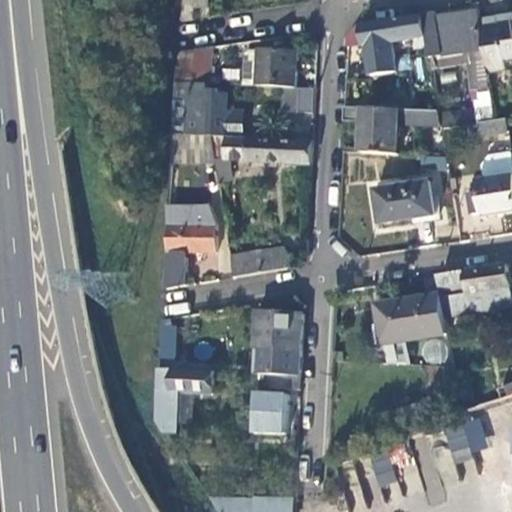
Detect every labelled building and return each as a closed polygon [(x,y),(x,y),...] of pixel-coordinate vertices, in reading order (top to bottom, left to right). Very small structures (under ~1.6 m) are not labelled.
[(184,0),(184,12),(182,25),(192,24),(194,14),(207,15),(209,0),(184,0)] [(444,12),(437,13),(438,19),(480,13),(479,7),(444,12)] [(424,16),(428,39),(431,59),(471,52),(480,107),(452,112),(449,100),(438,102),(439,112),(444,128),(444,130),(481,124),(496,122),(489,75),(482,28),(481,21),(480,13),(438,19),(437,13),(424,15),(424,16)] [(482,28),(511,23),(511,15),(481,21),(482,28)] [(348,39),(348,48),(365,45),(367,49),(371,78),(399,75),(394,44),(428,39),(424,16),(357,27),(348,39)] [(509,72),(508,65),(511,64),(511,23),(482,28),(489,75),(509,72)] [(211,85),(214,50),(179,54),(177,83),(211,85)] [(287,89),(297,89),(299,53),(261,51),(260,52),(253,51),(250,87),(287,89)] [(231,139),(245,140),(247,115),(228,114),(229,98),(222,98),(222,91),(211,91),(211,85),(177,83),(175,136),(214,138),(231,139)] [(315,115),(317,91),(297,89),(287,89),(286,113),(315,115)] [(365,124),(364,155),(401,156),(402,126),(444,128),(439,112),(349,109),(349,123),(365,124)] [(510,133),(508,120),(496,122),(481,124),(483,137),(510,133)] [(173,162),(218,164),(214,138),(175,136),(173,162)] [(313,166),(314,143),(245,140),(231,139),(230,161),(313,166)] [(511,154),(492,158),(486,166),(489,181),(511,177),(511,154)] [(219,167),(221,183),(231,182),(230,166),(219,167)] [(487,219),(511,215),(511,177),(489,181),(481,182),(487,219)] [(378,191),(383,225),(438,216),(433,182),(378,191)] [(193,207),(169,206),(165,258),(167,258),(168,288),(187,285),(187,253),(216,253),(217,225),(193,225),(193,207)] [(212,207),(193,207),(193,225),(217,225),(212,207)] [(268,272),(294,269),(286,248),(262,253),(263,254),(232,260),(235,278),(268,272)] [(511,307),(511,285),(509,266),(498,268),(440,277),(444,296),(447,318),(511,307)] [(447,318),(444,296),(381,306),(386,345),(389,345),(411,341),(450,335),(447,318)] [(280,377),(301,378),(305,316),(259,312),(258,349),(274,351),(273,359),(279,360),(279,376),(280,377)] [(158,359),(174,360),(176,323),(159,322),(158,359)] [(411,341),(389,345),(392,363),(392,364),(415,366),(415,363),(411,341)] [(215,373),(160,369),(159,398),(181,399),(181,392),(191,393),(215,395),(215,373)] [(279,390),(301,392),(301,378),(280,377),(279,390)] [(506,400),(511,397),(511,385),(503,389),(506,400)] [(180,422),(190,423),(191,393),(181,392),(181,399),(180,422)] [(257,430),(288,432),(290,396),(258,394),(257,430)] [(159,398),(159,413),(170,431),(180,432),(180,422),(181,399),(159,398)] [(454,460),(488,448),(477,416),(443,427),(454,460)] [(298,511),(298,493),(210,491),(225,511),(298,511)]
